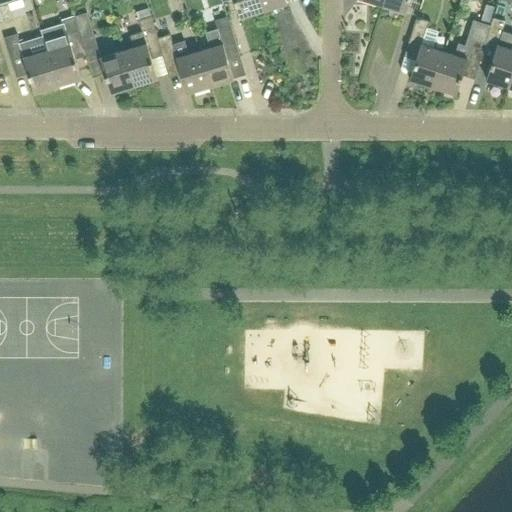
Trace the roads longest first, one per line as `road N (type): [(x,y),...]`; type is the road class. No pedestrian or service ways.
road 1 (residential): [(322,130),(0,127)]
road 2 (residential): [(511,133),(322,130)]
road 3 (residential): [(322,130),(320,0)]
